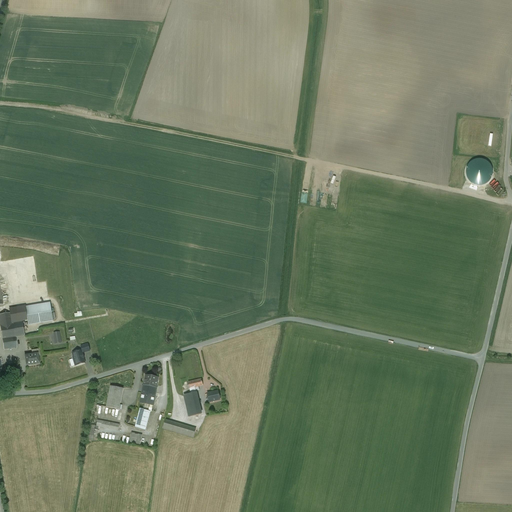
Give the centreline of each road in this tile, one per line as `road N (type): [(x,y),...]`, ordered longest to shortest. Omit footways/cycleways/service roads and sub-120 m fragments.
road 1 (track): [(0,103),(511,198)]
road 2 (unclassified): [(482,358),(284,318),(43,393),(0,395)]
road 3 (unclassified): [(452,511),(482,358)]
road 4 (unclassified): [(482,358),(511,228)]
